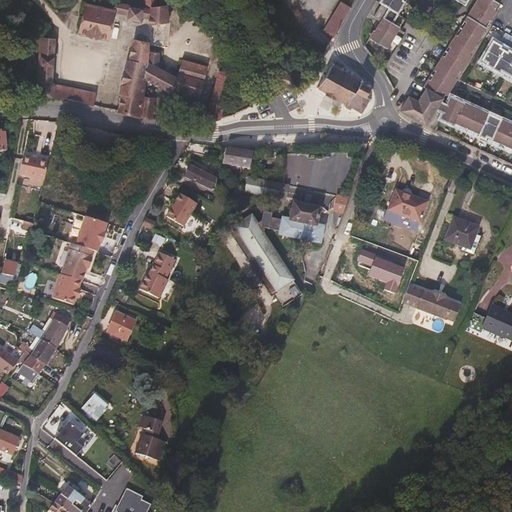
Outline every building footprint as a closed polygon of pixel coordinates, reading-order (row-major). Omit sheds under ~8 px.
[(379,0),(378,3),(380,5),(387,9),(397,15),(403,3),(397,0),(379,0)] [(491,0),(475,0),(473,5),(491,17),(499,4),(491,0)] [(116,6),(109,11),(112,12),(127,15),(127,20),(140,22),(141,18),(149,19),(149,24),(169,20),(168,5),(159,6),(145,7),(142,8),(140,10),(131,8),(131,5),(119,4),(116,6)] [(387,9),(380,5),(373,18),(379,22),(387,9)] [(473,5),(465,17),(484,29),(491,17),(473,5)] [(112,12),(109,11),(86,6),(80,33),(107,38),(112,12)] [(391,25),(397,15),(387,9),(379,22),(376,26),(393,36),(397,28),(398,27),(395,25),(394,27),(391,25)] [(465,17),(458,29),(477,41),(484,29),(465,17)] [(393,36),(376,26),(373,31),(372,31),(368,38),(369,39),(372,40),(372,39),(383,45),(382,47),(386,49),(393,36)] [(451,40),(470,52),(477,41),(458,29),(451,40)] [(490,68),(509,36),(503,33),(497,43),(500,45),(498,48),(490,43),(479,62),(490,68)] [(502,76),(511,60),(511,56),(505,52),(507,49),(509,50),(511,45),(511,37),(509,36),(490,68),(502,76)] [(54,40),(41,39),(38,94),(93,106),(96,93),(52,84),(54,40)] [(149,43),(132,39),(128,58),(126,59),(118,95),(119,95),(115,110),(153,118),(156,99),(145,98),(147,81),(172,93),(173,90),(199,98),(207,66),(182,60),(177,78),(159,69),(160,52),(148,51),(149,43)] [(470,52),(451,40),(443,52),(462,64),(468,54),(470,52)] [(497,43),(492,40),(490,43),(498,48),(500,45),(497,43)] [(462,64),(443,52),(436,64),(455,76),(458,71),(462,64)] [(468,54),(462,64),(464,66),(470,56),(468,54)] [(511,60),(502,76),(511,81),(511,60)] [(339,66),(336,64),(328,77),(326,76),(324,79),(325,80),(317,93),(320,95),(322,93),(328,97),(327,99),(333,103),(335,101),(345,107),(344,109),(351,113),(353,110),(360,115),(358,117),(361,118),(370,102),(367,98),(371,90),(365,86),(366,83),(364,82),(362,84),(355,79),(356,77),(354,75),(352,78),(346,74),(347,71),(346,70),(344,72),(338,69),(339,66)] [(454,78),(455,76),(436,64),(429,75),(448,87),(454,78)] [(221,71),(219,71),(205,122),(219,119),(231,74),(221,71)] [(448,87),(429,75),(421,88),(424,90),(441,100),(443,97),(448,87)] [(409,97),(401,110),(425,126),(435,110),(440,102),(441,100),(424,90),(417,102),(409,97)] [(401,110),(409,97),(404,94),(401,98),(396,107),(401,110)] [(439,119),(452,125),(460,108),(447,102),(446,105),(442,113),(439,119)] [(465,131),(473,114),(460,108),(452,125),(465,131)] [(478,136),(486,119),(473,114),(465,131),(478,136)] [(478,136),(490,142),(498,125),(486,119),(478,136)] [(498,125),(490,142),(503,148),(511,131),(498,125)] [(511,151),(511,131),(503,148),(511,151)] [(253,153),(226,149),(223,166),(249,170),(253,153)] [(48,165),(24,158),(19,177),(43,183),(48,165)] [(272,162),(262,160),(260,169),(270,171),(272,162)] [(216,180),(190,167),(185,178),(214,192),(216,180)] [(247,199),(277,205),(283,206),(287,186),(279,185),(239,178),(234,197),(247,199)] [(426,203),(396,191),(388,211),(418,223),(426,203)] [(196,205),(180,196),(167,218),(183,228),(196,205)] [(348,199),(336,197),(333,213),(342,214),(348,199)] [(237,236),(248,252),(268,282),(266,284),(273,294),(275,293),(285,307),(304,294),(284,265),(261,232),(265,230),(280,232),(280,236),(320,244),(323,228),(316,226),(319,209),(293,204),(290,220),(283,220),(283,221),(271,218),(272,214),(263,212),(262,222),(257,225),(252,217),(235,228),(239,234),(237,236)] [(84,218),(75,247),(91,252),(96,254),(98,246),(100,246),(103,235),(102,234),(106,224),(84,218)] [(155,224),(146,220),(143,227),(151,231),(155,224)] [(476,228),(453,220),(445,241),(461,247),(468,249),(473,235),(476,228)] [(479,237),(473,235),(468,249),(461,247),(460,251),(472,256),(479,237)] [(91,252),(75,247),(70,245),(60,276),(81,282),(82,283),(86,270),(89,271),(93,259),(89,258),(91,252)] [(174,260),(158,253),(148,277),(145,275),(138,291),(159,301),(167,281),(165,280),(174,260)] [(17,265),(5,262),(2,274),(14,277),(17,265)] [(81,282),(60,276),(59,275),(51,299),(74,306),(81,282)] [(432,295),(409,286),(403,303),(416,308),(445,320),(446,319),(452,303),(443,299),(443,298),(433,294),(432,295)] [(459,305),(452,303),(446,319),(453,321),(459,305)] [(503,313),(491,308),(486,319),(473,314),(468,326),(479,332),(481,328),(511,341),(511,319),(502,316),(503,313)] [(37,338),(39,339),(55,350),(69,322),(53,313),(41,332),(32,326),(29,333),(37,338)] [(136,322),(118,313),(108,334),(126,343),(136,322)] [(31,356),(45,365),(55,350),(39,339),(31,350),(28,347),(29,346),(24,342),(19,349),(24,354),(26,352),(31,356)] [(33,383),(45,365),(31,356),(23,365),(17,374),(33,383)] [(2,383),(0,385),(0,398),(8,388),(2,383)] [(109,408),(94,395),(82,409),(96,422),(109,408)] [(139,427),(162,434),(165,422),(142,416),(139,427)] [(84,434),(68,421),(55,438),(76,455),(86,442),(81,438),(84,434)] [(20,440),(0,430),(0,451),(12,457),(20,440)] [(166,443),(141,435),(134,454),(159,462),(166,443)] [(19,476),(8,472),(5,479),(16,484),(19,476)] [(81,511),(82,511),(87,511),(92,505),(67,487),(62,494),(61,495),(81,511)] [(114,511),(146,511),(150,505),(140,501),(142,497),(127,489),(114,511)] [(80,511),(81,511),(61,495),(55,503),(66,511),(80,511)] [(66,511),(55,503),(54,504),(49,510),(50,511),(66,511)]
